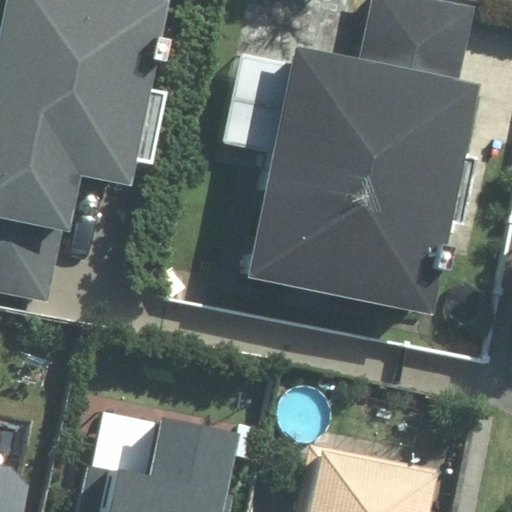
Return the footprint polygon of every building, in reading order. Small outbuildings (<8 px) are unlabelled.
[(0,0),(0,290),(34,297),(46,235),(65,239),(76,181),(125,191),(131,161),(150,165),(164,99),(135,93),(153,4),(135,0),(0,0)] [(286,66),(236,56),(217,149),(257,157),(231,287),(421,324),(469,82),(454,79),(468,7),(433,0),(361,0),(350,57),(291,46),(286,66)] [(114,493),(69,485),(63,511),(193,511),(207,444),(127,429),(114,493)] [(427,511),(436,473),(314,448),(301,511),(427,511)] [(0,511),(16,511),(9,477),(0,465),(0,511)]
